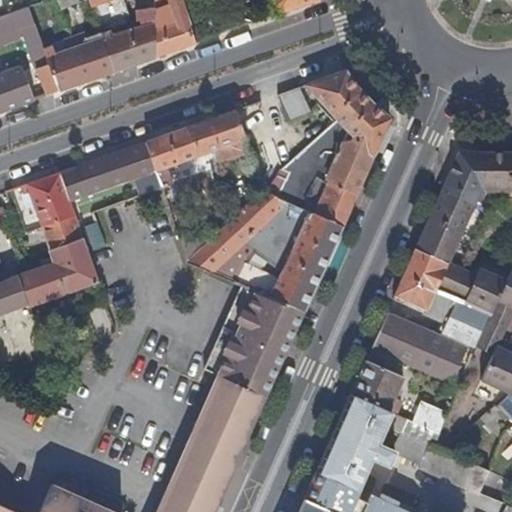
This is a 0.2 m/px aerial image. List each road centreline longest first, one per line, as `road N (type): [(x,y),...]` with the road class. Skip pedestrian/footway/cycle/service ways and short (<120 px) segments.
road 1 (primary): [(456,65),(255,511)]
road 2 (residential): [(0,168),(344,42),(350,27)]
road 3 (residential): [(350,27),(330,23),(0,141)]
